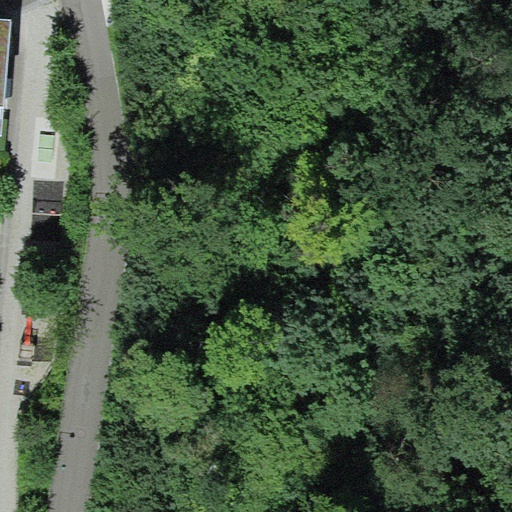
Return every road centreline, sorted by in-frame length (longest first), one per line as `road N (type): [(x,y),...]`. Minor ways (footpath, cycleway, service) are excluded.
road 1 (residential): [(43,0),(51,7),(30,310),(9,397),(3,511)]
road 2 (track): [(86,0),(115,183),(94,404),(74,511)]
